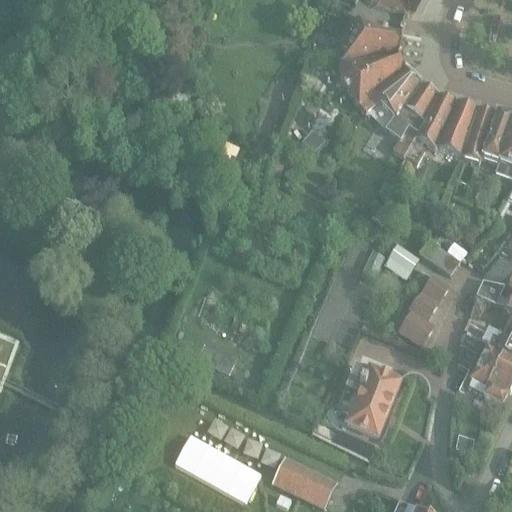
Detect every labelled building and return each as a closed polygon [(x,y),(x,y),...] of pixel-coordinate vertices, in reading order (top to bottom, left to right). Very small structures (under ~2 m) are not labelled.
[(378,0),(408,10),(413,0),(378,0)] [(359,23),(345,60),(343,65),(397,60),(401,37),(359,23)] [(341,84),(359,111),(404,73),(397,60),(343,65),(340,66),(341,84)] [(381,108),(395,121),(385,135),(399,145),(393,156),(405,163),(439,98),(420,88),(404,73),(359,111),(367,120),(381,108)] [(439,98),(405,163),(400,172),(411,179),(416,169),(424,153),(421,149),(423,145),(434,152),(455,104),(439,98)] [(435,150),(462,160),(477,112),(457,105),(435,150)] [(477,112),(462,160),(480,166),(481,162),(497,167),(494,178),(511,184),(511,120),(496,117),(477,112)] [(278,155),(271,176),(281,179),(288,159),(278,155)] [(382,231),(391,218),(379,210),(370,223),(382,231)] [(418,255),(449,277),(458,264),(427,242),(418,255)] [(396,249),(383,270),(405,283),(418,263),(396,249)] [(409,315),(412,317),(399,337),(420,351),(434,329),(426,325),(449,290),(433,280),(416,306),(415,305),(409,315)] [(483,284),(477,298),(496,306),(503,287),(483,284)] [(485,346),(487,347),(498,352),(504,355),(511,358),(511,313),(509,312),(507,311),(504,310),(495,327),(491,326),(482,344),(485,346)] [(464,338),(458,369),(468,374),(482,347),(464,338)] [(502,405),(508,394),(510,395),(511,391),(511,358),(504,355),(498,352),(487,347),(470,381),(487,390),(483,396),(502,405)] [(344,413),(331,442),(370,458),(399,388),(354,369),(337,410),(344,413)] [(457,441),(455,455),(470,458),(473,444),(457,441)] [(271,490),(319,511),(325,511),(339,486),(285,461),(271,490)]
